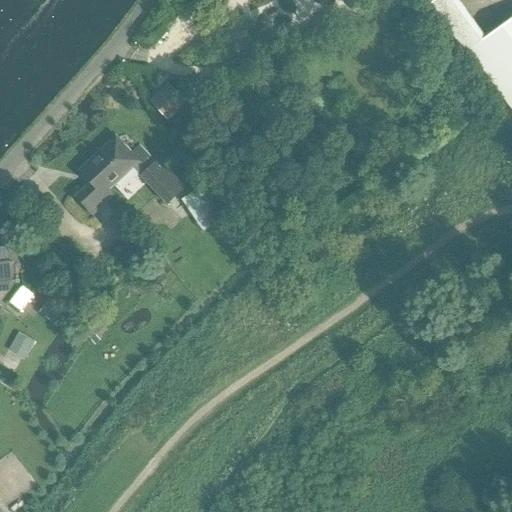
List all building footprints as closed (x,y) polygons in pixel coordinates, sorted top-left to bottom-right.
[(187,0),(204,13),(215,0),(187,0)] [(511,20),(485,40),(456,0),(435,0),(429,5),(465,55),(469,52),(511,111),(511,20)] [(167,121),(184,105),(166,85),(149,102),(167,121)] [(270,100),(257,113),(267,122),(279,109),(270,100)] [(138,146),(130,154),(115,139),(83,168),(95,180),(74,198),(90,215),(112,195),(107,190),(131,167),(139,176),(139,177),(166,206),(184,189),(157,159),(154,163),(138,146)] [(180,201),(202,233),(222,219),(200,187),(180,201)] [(0,293),(9,292),(6,265),(4,247),(0,247),(0,293)] [(160,259),(154,264),(161,272),(167,267),(160,259)] [(49,299),(40,309),(57,323),(65,312),(49,299)] [(91,332),(86,336),(94,345),(99,342),(91,332)] [(26,360),(35,343),(16,333),(7,349),(26,360)]
